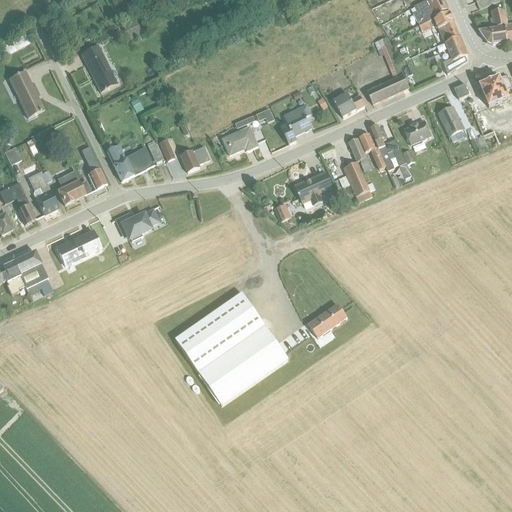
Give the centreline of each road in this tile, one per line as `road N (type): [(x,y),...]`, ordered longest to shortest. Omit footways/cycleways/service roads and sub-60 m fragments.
road 1 (tertiary): [(120,199),(245,175),(471,73),(488,57)]
road 2 (residential): [(120,199),(37,28)]
road 3 (tertiary): [(0,256),(120,199)]
